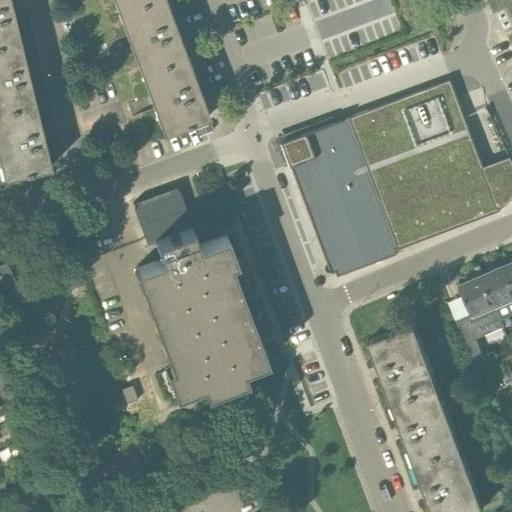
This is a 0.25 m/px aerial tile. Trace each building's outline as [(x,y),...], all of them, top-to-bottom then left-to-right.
[(0,0),(0,45),(15,42),(11,25),(16,24),(9,0),(0,0)] [(113,0),(118,12),(149,0),(113,0)] [(170,12),(165,0),(149,0),(118,12),(141,73),(186,56),(179,38),(174,40),(164,14),(170,12)] [(15,42),(0,45),(0,111),(30,104),(26,89),(31,87),(24,56),(18,57),(15,42)] [(186,56),(141,73),(163,134),(209,117),(202,99),(196,101),(187,75),(192,73),(186,56)] [(350,116),(282,141),(332,273),(336,271),(338,276),(396,254),(395,250),(399,248),(501,210),(451,78),(350,116)] [(30,104),(0,111),(0,165),(5,165),(8,177),(45,168),(41,152),(46,151),(39,119),(34,121),(30,104)] [(201,143),(216,137),(215,133),(213,128),(198,134),(201,143)] [(161,260),(134,270),(170,367),(165,369),(175,396),(202,386),(205,395),(247,380),(243,370),(267,361),(231,264),(236,262),(226,236),(197,247),(194,238),(195,237),(191,226),(154,240),(161,260)] [(7,261),(0,264),(0,292),(18,284),(7,261)] [(482,274),(495,304),(511,297),(511,282),(505,265),(482,274)] [(504,326),(495,304),(482,274),(459,284),(472,314),(456,320),(474,365),(485,361),(476,338),(504,326)] [(32,308),(19,285),(2,295),(15,318),(32,308)] [(397,400),(433,387),(429,376),(434,373),(419,334),(414,336),(410,324),(374,338),(380,354),(375,356),(386,386),(391,384),(397,400)] [(0,391),(2,394),(13,385),(2,371),(0,372),(0,391)] [(433,387),(397,400),(403,415),(398,417),(409,447),(414,445),(420,460),(455,447),(451,436),(457,434),(442,395),(437,397),(433,387)] [(37,451),(32,439),(24,442),(29,455),(37,451)] [(455,447),(420,460),(426,475),(421,477),(432,507),(437,505),(439,511),(468,511),(478,508),(474,497),(479,495),(465,457),(460,459),(455,447)]
